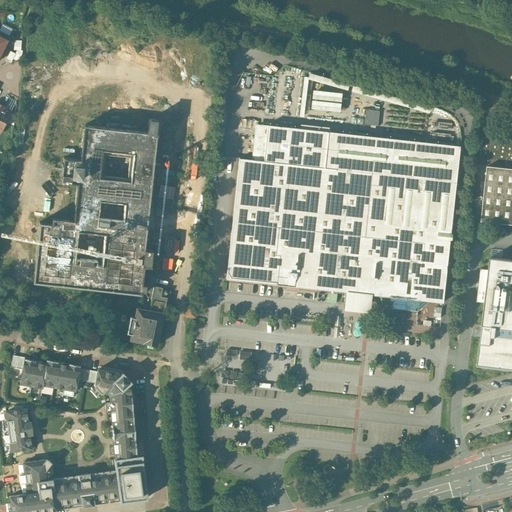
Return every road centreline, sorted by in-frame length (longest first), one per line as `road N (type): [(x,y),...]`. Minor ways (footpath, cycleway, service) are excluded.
road 1 (residential): [(0,334),(152,363),(156,500),(110,511)]
road 2 (secondary): [(511,472),(356,511)]
